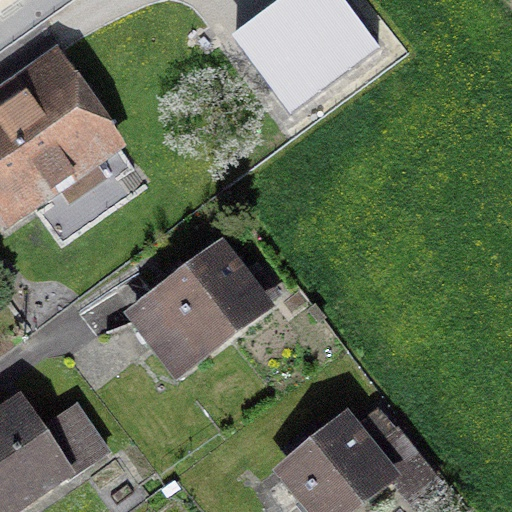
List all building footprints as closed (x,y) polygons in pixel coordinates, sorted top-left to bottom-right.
[(293,115),(377,52),(337,0),(297,0),(239,43),(293,115)] [(67,71),(0,120),(0,205),(15,225),(123,147),(67,71)] [(219,256),(142,313),(180,366),(258,309),(219,256)] [(13,404),(0,414),(0,511),(42,511),(77,486),(13,404)] [(359,434),(305,479),(332,511),(382,511),(407,491),(359,434)]
